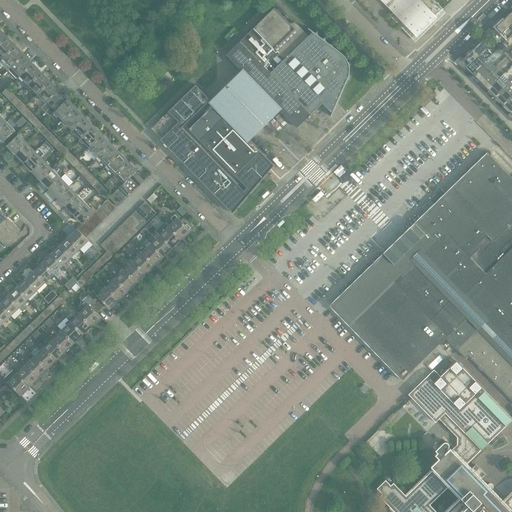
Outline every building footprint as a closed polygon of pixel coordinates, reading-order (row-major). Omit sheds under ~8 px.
[(386,0),(361,0),(410,49),(423,37),(421,35),(444,12),(435,4),(420,19),(407,6),(400,13),(386,0)] [(340,96),(347,80),(349,80),(350,64),(350,62),(348,62),(347,60),(345,58),(344,57),(343,55),(341,54),(333,48),(333,44),(332,44),(329,45),(326,42),(325,38),(324,38),(324,39),(322,39),(318,36),(317,32),(317,33),(314,33),(308,29),(312,33),(308,36),(295,22),(292,23),(289,24),(287,21),(286,16),(283,17),(280,14),(279,9),(276,10),(274,8),(226,56),(242,72),(212,102),(211,102),(210,102),(214,106),(190,130),(235,175),(259,151),(247,138),(259,126),(262,129),(265,126),(268,124),(265,121),(277,109),(297,129),(325,101),(324,101),(331,95),(337,102),(340,96)] [(511,14),(511,13),(509,15),(507,15),(505,17),(506,18),(503,20),(511,29),(511,14)] [(511,29),(503,20),(500,23),(499,22),(497,24),(497,27),(495,28),(506,40),(511,34),(511,29)] [(487,36),(494,30),(491,27),(484,33),(487,36)] [(481,42),(487,36),(484,33),(478,39),(481,42)] [(0,56),(2,59),(15,47),(6,38),(0,43),(0,56)] [(491,55),(480,43),(477,46),(475,46),(474,47),(475,48),(472,51),(483,63),(491,55)] [(11,68),(24,56),(15,47),(2,59),(11,68)] [(483,63),(472,51),(469,54),(468,53),(466,54),(466,57),(464,59),(475,70),(483,63)] [(17,80),(20,77),(33,65),(24,56),(11,68),(8,71),(17,80)] [(479,83),(495,68),(492,64),(488,68),(483,63),(475,70),(472,74),(474,77),(474,78),(476,80),(477,80),(479,83)] [(28,86),(41,74),(33,65),(20,77),(28,86)] [(487,90),(499,79),(494,74),(498,71),(495,68),(479,83),(482,85),(481,86),(484,89),(485,89),(487,90)] [(37,95),(50,82),(41,74),(28,86),(37,95)] [(495,98),(510,83),(507,80),(504,83),(499,79),(487,90),(490,93),(489,94),(491,96),(493,96),(495,98)] [(45,113),(63,96),(58,92),(59,92),(50,82),(37,95),(46,104),(41,109),(45,113)] [(502,106),(511,95),(511,92),(509,89),(511,86),(511,85),(510,83),(495,98),(497,100),(496,101),(499,104),(500,104),(502,106)] [(160,140),(232,214),(266,175),(269,172),(274,166),(267,158),(259,151),(235,175),(190,130),(214,106),(210,102),(211,102),(203,93),(195,85),(161,119),(151,129),(161,139),(160,140)] [(12,93),(7,89),(7,88),(2,93),(7,98),(12,93)] [(11,103),(16,98),(12,93),(7,98),(11,103)] [(510,114),(511,111),(511,95),(502,106),(504,108),(503,109),(506,111),(507,111),(510,114)] [(76,109),(67,100),(63,96),(45,113),(50,118),(55,113),(63,121),(76,109)] [(15,107),(20,102),(16,98),(11,103),(15,107)] [(20,111),(25,107),(20,102),(15,107),(20,111)] [(24,116),(29,111),(25,107),(20,111),(24,116)] [(72,131),(85,118),(76,109),(63,121),(72,131)] [(28,120),(33,116),(29,111),(24,116),(28,120)] [(33,125),(38,120),(33,116),(28,120),(33,125)] [(81,140),(93,127),(85,118),(72,131),(81,140)] [(37,129),(42,125),(38,120),(33,125),(37,129)] [(0,140),(3,143),(14,132),(5,122),(0,127),(0,140)] [(41,134),(47,129),(42,125),(37,129),(41,134)] [(89,149),(102,136),(93,127),(81,140),(89,149)] [(46,139),(51,134),(47,129),(41,134),(46,139)] [(50,143),(55,138),(51,134),(46,139),(50,143)] [(14,155),(27,144),(18,135),(6,147),(14,155)] [(97,157),(110,144),(102,136),(89,149),(97,157)] [(54,147),(60,143),(55,138),(50,143),(54,147)] [(59,152),(64,147),(60,143),(54,147),(59,152)] [(23,164),(35,153),(27,144),(14,155),(23,164)] [(106,166),(119,154),(110,144),(97,157),(106,166)] [(511,160),(496,144),(465,173),(445,193),(424,213),(413,224),(423,234),(412,244),(408,248),(404,253),(393,263),(383,253),(329,305),(402,380),(444,339),(455,350),(465,359),(467,357),(469,359),(479,369),(489,379),(509,400),(511,402),(511,160)] [(64,157),(68,152),(64,147),(59,152),(64,157)] [(43,161),(40,158),(43,155),(38,150),(35,153),(23,164),(31,173),(43,161)] [(68,161),(73,156),(68,152),(64,157),(68,161)] [(115,175),(128,162),(119,154),(106,166),(115,175)] [(72,165),(77,161),(73,156),(68,161),(72,165)] [(40,182),(52,170),(43,161),(31,173),(40,182)] [(76,170),(81,165),(77,161),(72,165),(76,170)] [(130,178),(139,186),(144,181),(136,173),(137,172),(128,162),(115,175),(124,184),(126,182),(130,178)] [(81,174),(86,170),(81,165),(76,170),(81,174)] [(48,190),(60,178),(52,170),(40,182),(48,190)] [(85,179),(90,174),(86,170),(81,174),(85,179)] [(90,183),(94,178),(90,174),(85,179),(90,183)] [(56,199),(68,187),(60,178),(48,190),(56,199)] [(94,188),(99,183),(94,178),(90,183),(94,188)] [(126,182),(134,190),(139,186),(130,178),(126,182)] [(122,186),(130,194),(134,190),(126,182),(124,184),(122,186)] [(98,192),(103,187),(99,183),(94,188),(98,192)] [(117,190),(126,198),(130,194),(122,186),(117,190)] [(65,207),(77,196),(68,187),(56,199),(65,207)] [(102,197),(107,192),(103,187),(98,192),(102,197)] [(113,194),(121,203),(126,198),(117,190),(113,194)] [(320,191),(312,199),(315,203),(324,195),(320,191)] [(113,194),(109,198),(117,207),(121,203),(113,194)] [(151,204),(157,198),(154,194),(147,200),(151,204)] [(73,216),(85,205),(77,196),(65,207),(73,216)] [(115,209),(107,200),(102,205),(111,213),(115,209)] [(153,211),(145,203),(141,207),(148,215),(153,211)] [(82,225),(85,221),(90,217),(94,213),(85,205),(73,216),(82,225)] [(111,213),(102,205),(98,209),(106,217),(111,213)] [(148,215),(141,207),(136,211),(144,219),(148,215)] [(106,217),(98,209),(94,213),(102,221),(106,217)] [(144,219),(136,211),(132,216),(139,224),(144,219)] [(147,223),(156,214),(153,211),(148,215),(144,219),(147,223)] [(94,213),(90,217),(98,225),(102,221),(94,213)] [(190,229),(186,225),(185,226),(177,218),(174,215),(170,219),(174,222),(168,227),(181,240),(190,232),(188,230),(190,229)] [(139,224),(132,216),(127,220),(135,228),(139,224)] [(98,225),(90,217),(85,221),(94,230),(98,225)] [(0,238),(13,226),(6,219),(0,225),(0,238)] [(138,231),(147,223),(144,219),(139,224),(135,228),(138,231)] [(135,228),(127,220),(123,224),(130,232),(135,228)] [(85,221),(82,225),(81,225),(89,234),(94,230),(85,221)] [(130,232),(123,224),(118,229),(126,237),(130,232)] [(89,234),(81,225),(77,230),(85,238),(89,234)] [(0,241),(6,247),(21,233),(13,226),(0,238),(0,241)] [(181,240),(168,227),(160,235),(172,248),(181,240)] [(129,240),(138,231),(135,228),(130,232),(126,237),(129,240)] [(126,237),(118,229),(114,233),(121,241),(126,237)] [(88,241),(85,238),(77,230),(68,237),(80,249),(88,241)] [(121,241),(114,233),(109,237),(117,245),(121,241)] [(172,248),(160,235),(158,233),(154,237),(156,239),(151,244),(163,257),(172,248)] [(80,249),(68,237),(60,246),(71,258),(80,249)] [(117,245),(109,237),(105,242),(112,249),(117,245)] [(120,249),(129,240),(126,237),(121,241),(117,245),(120,249)] [(112,249),(105,242),(100,246),(107,252),(108,254),(112,249)] [(163,257),(151,244),(149,242),(145,246),(147,248),(142,253),(154,266),(163,257)] [(111,257),(120,249),(117,245),(112,249),(108,254),(111,257)] [(71,258),(60,246),(51,254),(62,266),(71,258)] [(154,266),(142,253),(140,251),(136,255),(138,257),(133,262),(145,275),(154,266)] [(111,257),(108,254),(107,252),(102,257),(107,261),(111,257)] [(57,271),(62,266),(51,254),(42,263),(54,274),(58,278),(61,275),(57,271)] [(107,261),(102,257),(98,261),(102,266),(107,261)] [(145,275),(133,262),(131,259),(127,263),(129,265),(124,270),(137,283),(145,275)] [(102,266),(98,261),(93,265),(98,270),(102,266)] [(54,274),(42,263),(34,271),(45,282),(54,274)] [(98,270),(93,265),(89,270),(93,274),(98,270)] [(93,274),(89,270),(84,274),(89,279),(93,274)] [(137,283),(124,270),(115,279),(128,292),(137,283)] [(45,282),(34,271),(25,280),(36,291),(45,282)] [(89,279),(84,274),(80,278),(84,283),(89,279)] [(128,292),(115,279),(106,288),(118,301),(128,292)] [(36,291),(25,280),(16,288),(28,300),(36,291)] [(22,305),(28,300),(16,288),(8,296),(19,308),(23,312),(26,308),(22,305)] [(118,301),(106,288),(97,296),(92,292),(88,296),(101,309),(105,305),(109,310),(118,301)] [(70,295),(67,292),(65,290),(61,295),(66,300),(70,295)] [(66,300),(61,295),(56,299),(61,304),(66,300)] [(19,308),(8,296),(0,303),(0,306),(10,317),(19,308)] [(97,314),(101,309),(88,296),(83,301),(87,305),(79,313),(92,326),(101,318),(97,314)] [(61,304),(56,299),(52,303),(57,308),(61,304)] [(57,308),(52,303),(47,308),(52,313),(57,308)] [(10,317),(0,306),(0,322),(2,324),(10,317)] [(52,313),(47,308),(43,312),(48,317),(52,313)] [(48,317),(43,312),(38,316),(43,321),(48,317)] [(92,326),(79,313),(70,322),(83,335),(92,326)] [(43,321),(38,316),(34,321),(39,326),(43,321)] [(39,326),(34,321),(29,325),(34,330),(39,326)] [(83,335),(70,322),(61,331),(74,344),(83,335)] [(34,330),(29,325),(25,329),(30,334),(34,330)] [(30,334),(25,329),(21,334),(25,339),(30,334)] [(74,344),(61,331),(52,339),(65,352),(74,344)] [(25,339),(21,334),(16,338),(21,343),(25,339)] [(21,343),(16,338),(12,342),(16,347),(21,343)] [(65,352),(52,339),(44,348),(56,361),(65,352)] [(16,347),(12,342),(7,347),(12,352),(16,347)] [(56,361),(44,348),(40,344),(36,349),(39,352),(36,355),(32,352),(31,353),(47,369),(56,361)] [(12,352),(7,347),(3,351),(8,356),(12,352)] [(47,369),(31,353),(22,362),(38,378),(47,369)] [(511,511),(511,493),(502,503),(490,491),(493,488),(493,486),(492,485),(491,484),(489,484),(488,484),(485,487),(480,481),(486,475),(475,464),(469,470),(465,466),(511,420),(511,419),(456,361),(440,377),(433,370),(408,395),(435,423),(438,419),(456,438),(456,446),(451,450),(450,449),(448,450),(447,449),(448,446),(446,443),(444,443),(442,443),(435,451),(437,453),(434,456),(438,459),(430,467),(432,469),(404,496),(392,483),(390,485),(385,481),(377,489),(382,495),(379,497),(393,511),(511,511)] [(38,378),(22,362),(13,370),(29,387),(38,378)] [(29,387),(13,370),(4,379),(20,396),(29,387)] [(5,395),(10,390),(5,385),(0,390),(5,395)] [(9,400),(14,395),(10,390),(5,395),(9,400)]
